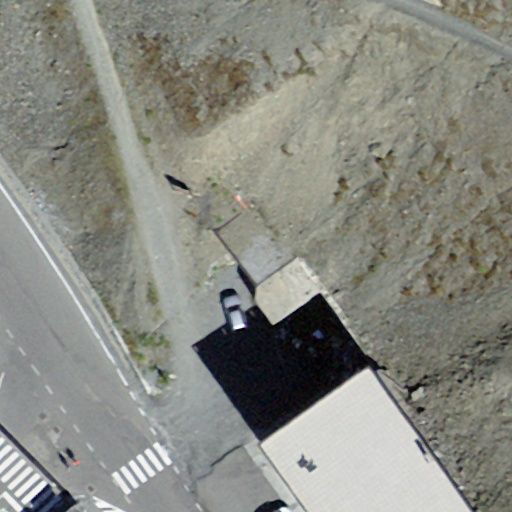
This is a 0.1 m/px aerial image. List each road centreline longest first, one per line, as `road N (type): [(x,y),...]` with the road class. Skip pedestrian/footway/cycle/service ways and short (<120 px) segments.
road 1 (secondary): [(87,390),(0,249)]
road 2 (secondary): [(171,511),(87,390)]
road 3 (unclassified): [(87,390),(0,476)]
